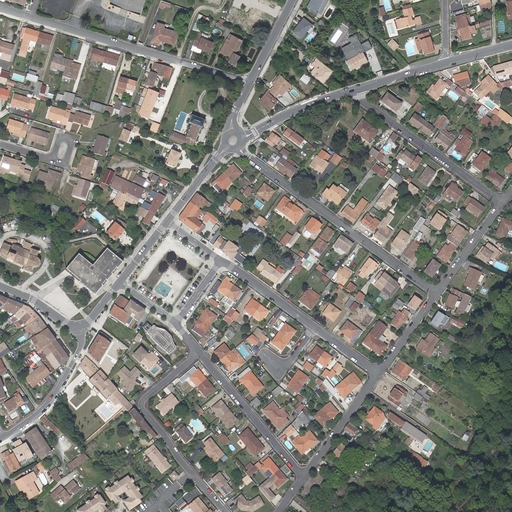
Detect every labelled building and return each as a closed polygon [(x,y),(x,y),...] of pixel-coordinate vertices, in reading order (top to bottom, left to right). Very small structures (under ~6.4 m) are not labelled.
[(111,0),(110,3),(118,6),(117,8),(118,11),(122,9),(122,8),(140,14),(145,0),(111,0)] [(251,27),(263,2),(258,0),(249,0),(240,21),(251,27)] [(324,7),(326,2),(325,1),(326,0),(310,0),(307,7),(312,9),(311,12),(317,15),(322,5),(324,7)] [(491,8),(491,2),(479,6),(480,11),(491,8)] [(413,15),(411,7),(410,7),(403,9),(402,9),(405,17),(399,18),(402,28),(412,25),(411,20),(410,16),(413,15)] [(456,18),(459,29),(469,27),(472,26),(469,15),(466,16),(466,15),(456,18)] [(313,24),(304,17),(292,32),(301,39),(313,24)] [(342,23),(349,28),(352,25),(345,19),(342,23)] [(164,25),(158,23),(153,40),(154,43),(158,44),(160,40),(174,44),(178,33),(172,31),(173,28),(164,25)] [(469,27),(459,29),(462,41),(472,39),(470,34),(476,32),(475,28),(479,26),(478,24),(472,26),(469,27)] [(36,42),(39,32),(26,29),(23,38),(24,38),(21,49),(19,54),(25,56),(26,51),(30,40),(36,42)] [(52,36),(39,32),(36,42),(44,44),(48,46),(49,46),(52,36)] [(213,42),(200,37),(202,34),(198,32),(195,39),(191,49),(200,53),(202,49),(209,52),(213,42)] [(419,50),(424,49),(425,53),(434,51),(433,46),(434,46),(433,41),(431,41),(428,32),(417,35),(418,38),(416,39),(419,50)] [(243,40),(231,33),(226,41),(221,51),(231,57),(229,61),(235,64),(240,55),(236,54),(243,40)] [(356,34),(349,37),(351,42),(342,48),(353,69),(367,61),(362,52),(365,51),(372,48),(368,40),(361,43),(356,34)] [(393,38),(392,39),(396,44),(393,48),(395,50),(400,45),(393,38)] [(392,39),(388,43),(393,48),(396,44),(392,39)] [(13,46),(0,41),(0,52),(6,54),(4,60),(9,61),(13,46)] [(103,62),(105,52),(92,48),(89,58),(103,62)] [(119,56),(105,52),(103,62),(116,66),(119,56)] [(64,71),(66,61),(53,57),(50,67),(64,71)] [(333,71),(316,58),(311,65),(318,71),(314,75),(324,82),(333,71)] [(80,66),(66,61),(64,71),(62,75),(76,79),(77,75),(80,66)] [(511,62),(494,67),(496,76),(510,73),(510,74),(511,73),(511,62)] [(171,68),(154,63),(152,70),(151,69),(146,85),(152,87),(156,74),(169,78),(171,68)] [(271,91),(276,95),(278,92),(282,95),(290,85),(285,80),(288,77),(285,75),(284,74),(282,72),(272,84),(274,86),(273,87),(274,88),(271,90),(271,91)] [(28,76),(26,76),(25,81),(35,84),(36,79),(34,78),(35,75),(28,73),(28,76)] [(300,78),(307,84),(312,78),(305,73),(300,78)] [(468,75),(454,79),(455,84),(458,83),(459,87),(462,86),(463,88),(467,87),(466,85),(470,84),(468,75)] [(481,85),(474,92),(481,99),(490,90),(493,93),(498,88),(496,85),(488,76),(481,83),(480,84),(481,85)] [(126,89),(129,80),(120,77),(117,87),(126,89)] [(436,99),(447,85),(439,79),(434,86),(432,85),(427,92),(436,99)] [(136,82),(129,80),(126,89),(133,92),(136,82)] [(38,95),(41,85),(36,84),(33,94),(38,95)] [(466,93),(465,92),(457,86),(454,90),(463,97),(466,93)] [(0,99),(8,102),(10,93),(2,90),(1,92),(0,91),(0,99)] [(158,94),(148,90),(139,113),(140,116),(146,119),(149,118),(158,94)] [(270,92),(268,90),(259,100),(261,102),(263,100),(270,92)] [(74,97),(75,94),(70,92),(65,91),(62,101),(65,102),(72,104),(74,98),(74,97)] [(271,100),(274,96),(270,92),(263,100),(261,102),(268,109),(274,103),(271,100)] [(396,112),(402,104),(388,93),(382,101),(396,112)] [(463,97),(460,101),(464,104),(470,96),(469,95),(466,93),(463,97)] [(18,108),(19,107),(27,109),(27,108),(32,110),(35,101),(30,100),(14,95),(11,106),(18,108)] [(74,97),(74,98),(72,105),(79,107),(81,99),(74,97)] [(121,106),(122,102),(116,100),(114,108),(107,106),(105,114),(104,115),(117,119),(118,116),(121,106)] [(107,106),(91,101),(88,110),(104,115),(105,114),(107,106)] [(127,119),(131,109),(121,106),(118,116),(127,119)] [(483,119),(489,111),(482,106),(476,114),(483,119)] [(62,124),(66,126),(68,122),(69,116),(64,114),(65,112),(50,108),(47,118),(62,123),(62,124)] [(506,114),(499,109),(498,112),(498,117),(500,118),(501,120),(502,119),(506,114)] [(69,116),(68,122),(72,123),(73,122),(87,127),(91,117),(76,112),(75,116),(70,114),(69,116)] [(410,122),(427,134),(429,135),(434,129),(431,127),(432,127),(415,114),(410,122)] [(506,114),(502,119),(507,123),(511,118),(506,114)] [(202,128),(205,121),(192,115),(189,122),(191,123),(186,137),(174,132),(171,140),(183,144),(184,142),(192,146),(194,141),(195,141),(201,127),(202,128)] [(441,117),(439,120),(435,125),(439,128),(447,118),(443,115),(441,117)] [(486,126),(488,123),(491,120),(488,118),(486,116),(481,123),(486,126)] [(361,120),(351,134),(366,145),(377,131),(361,120)] [(19,137),(25,139),(28,127),(9,121),(5,131),(12,134),(12,136),(19,138),(19,137)] [(160,125),(153,122),(149,131),(156,134),(160,125)] [(33,142),(46,145),(50,135),(36,131),(31,129),(28,139),(33,141),(33,142)] [(120,136),(126,139),(129,132),(123,129),(120,136)] [(465,129),(461,134),(464,136),(468,139),(471,134),(465,129)] [(388,137),(393,141),(397,135),(393,131),(388,137)] [(297,135),(293,132),(289,137),(293,140),(297,135)] [(441,133),(439,135),(435,141),(447,149),(452,141),(455,138),(446,132),(444,135),(441,133)] [(267,137),(264,141),(271,146),(273,142),(275,144),(279,139),(271,133),(267,138),(267,137)] [(92,148),(91,153),(104,157),(106,152),(104,152),(108,139),(98,136),(94,149),(92,148)] [(463,156),(467,150),(472,142),(468,139),(464,136),(457,146),(454,150),(463,156)] [(367,152),(374,157),(377,152),(371,147),(367,152)] [(279,152),(286,157),(289,153),(282,149),(279,152)] [(322,149),(318,155),(317,155),(310,164),(313,167),(318,170),(319,169),(322,171),(324,169),(329,162),(327,160),(330,155),(322,149)] [(172,150),(166,163),(176,167),(182,154),(172,150)] [(403,164),(404,162),(410,166),(408,168),(412,171),(421,160),(417,157),(416,158),(405,150),(403,153),(400,151),(395,158),(403,164)] [(377,152),(374,157),(379,161),(383,155),(378,151),(377,152)] [(482,172),(490,159),(482,153),(474,166),(482,172)] [(337,165),(341,158),(336,154),(331,160),(337,165)] [(81,177),(89,179),(94,160),(82,157),(77,172),(82,174),(81,177)] [(5,168),(18,172),(20,166),(21,163),(13,161),(13,162),(9,161),(10,160),(3,158),(0,167),(0,172),(3,173),(5,168)] [(296,169),(292,166),(285,161),(281,158),(276,165),(280,168),(279,169),(290,177),(296,169)] [(376,173),(380,168),(375,164),(371,170),(376,173)] [(233,165),(223,173),(231,182),(241,173),(233,165)] [(21,179),(23,171),(25,167),(20,166),(18,172),(16,177),(21,179)] [(426,167),(417,179),(424,185),(433,172),(426,167)] [(486,178),(491,181),(494,177),(493,176),(495,173),(496,173),(498,171),(493,167),(486,178)] [(381,177),(385,171),(380,168),(376,173),(381,177)] [(106,170),(101,183),(108,186),(113,173),(106,170)] [(20,181),(27,184),(31,173),(23,171),(21,179),(20,181)] [(401,178),(393,171),(389,177),(397,183),(401,178)] [(53,180),(59,182),(61,175),(48,172),(47,175),(37,172),(33,186),(50,191),(53,180)] [(231,182),(223,173),(211,184),(219,193),(231,182)] [(494,177),(491,181),(499,187),(505,180),(496,173),(495,173),(493,176),(494,177)] [(115,177),(110,188),(118,192),(126,196),(130,186),(131,184),(115,177)] [(145,180),(138,177),(136,182),(143,185),(145,180)] [(89,182),(78,179),(77,186),(74,185),(71,196),(85,200),(89,182)] [(126,196),(137,201),(141,204),(143,202),(144,199),(139,197),(143,189),(131,183),(131,184),(130,186),(126,196)] [(411,183),(406,189),(415,195),(420,189),(411,183)] [(452,183),(451,184),(445,192),(456,200),(462,192),(455,187),(456,186),(452,183)] [(267,200),(274,191),(265,185),(258,194),(267,200)] [(329,196),(337,202),(344,192),(337,186),(335,188),(331,185),(327,190),(325,189),(321,194),(328,199),(329,197),(329,196)] [(375,202),(383,209),(396,192),(388,186),(375,202)] [(243,194),(246,198),(251,191),(248,188),(243,194)] [(126,196),(118,192),(112,203),(120,207),(123,200),(135,206),(137,201),(126,196)] [(148,211),(153,214),(154,214),(163,196),(156,193),(150,205),(146,203),(143,202),(141,204),(140,207),(141,207),(148,211)] [(190,203),(198,209),(199,207),(202,209),(207,203),(196,194),(190,203)] [(483,208),(468,197),(464,203),(468,206),(466,207),(465,209),(471,213),(476,217),(478,215),(483,208)] [(234,209),(237,211),(242,204),(235,199),(229,208),(233,211),(234,209)] [(278,209),(286,215),(293,205),(285,199),(278,209)] [(362,199),(354,210),(347,205),(341,213),(353,222),(368,203),(362,199)] [(192,217),(198,209),(190,203),(179,217),(179,220),(195,232),(196,231),(199,233),(204,227),(201,224),(192,217)] [(293,205),(286,215),(294,221),(302,211),(293,205)] [(139,212),(145,216),(148,211),(141,207),(139,212)] [(147,225),(151,228),(154,225),(149,222),(153,214),(148,211),(145,216),(142,222),(147,225)] [(438,211),(429,224),(439,231),(448,218),(438,211)] [(374,221),(368,216),(368,215),(367,214),(361,223),(372,231),(375,228),(378,223),(376,221),(376,220),(375,220),(374,221)] [(78,231),(85,221),(80,217),(72,226),(78,231)] [(387,221),(383,217),(375,228),(377,230),(373,235),(382,242),(389,233),(382,228),(387,221)] [(314,234),(320,225),(311,218),(305,227),(307,229),(307,232),(310,234),(312,232),(314,234)] [(418,223),(413,230),(417,233),(426,221),(421,218),(418,223)] [(511,221),(502,218),(495,234),(508,240),(511,231),(511,221)] [(118,236),(120,234),(124,230),(115,223),(107,233),(109,235),(108,236),(109,237),(110,237),(110,236),(111,236),(115,240),(118,236)] [(450,243),(457,247),(467,232),(457,225),(450,234),(449,234),(445,239),(450,243)] [(312,248),(320,254),(326,245),(325,243),(325,242),(333,232),(329,228),(327,230),(326,229),(321,236),(312,248)] [(400,231),(391,244),(399,250),(400,251),(409,237),(400,231)] [(291,246),(299,235),(296,232),(288,243),(291,246)] [(222,250),(227,243),(219,237),(218,239),(213,236),(209,242),(219,250),(220,248),(222,250)] [(334,243),(346,252),(351,244),(340,236),(334,243)] [(410,260),(423,244),(416,239),(404,255),(410,260)] [(1,249),(0,251),(0,254),(7,257),(6,259),(13,262),(13,261),(18,264),(19,264),(24,266),(22,269),(21,270),(21,271),(23,270),(29,272),(30,274),(31,274),(30,271),(32,267),(33,267),(34,267),(35,267),(36,267),(37,267),(37,266),(38,266),(38,265),(39,265),(39,264),(39,263),(39,262),(39,261),(38,260),(37,259),(36,259),(36,258),(38,253),(39,252),(39,251),(37,252),(30,249),(32,245),(24,242),(23,244),(19,242),(17,247),(12,245),(12,246),(4,243),(1,249)] [(228,244),(227,243),(222,250),(225,252),(224,253),(232,259),(233,258),(242,264),(246,260),(239,255),(243,250),(238,247),(237,248),(229,242),(228,244)] [(483,246),(476,256),(486,263),(486,262),(491,265),(494,260),(493,260),(499,251),(488,243),(484,248),(483,246)] [(448,259),(455,249),(449,244),(447,247),(445,245),(436,257),(446,264),(449,259),(448,259)] [(66,268),(96,294),(123,262),(107,249),(94,264),(80,253),(66,268)] [(302,259),(298,256),(293,263),(297,266),(302,259)] [(376,269),(379,266),(369,258),(360,270),(361,271),(359,274),(364,278),(366,275),(367,275),(373,267),(376,269)] [(267,264),(262,260),(257,268),(262,271),(260,274),(268,279),(268,278),(275,283),(284,271),(278,266),(275,270),(267,264)] [(431,278),(440,266),(432,260),(423,272),(431,278)] [(330,279),(334,282),(335,280),(342,285),(344,282),(345,283),(348,279),(353,272),(345,266),(342,270),(339,268),(330,279)] [(474,290),(481,273),(469,268),(468,272),(469,273),(464,285),(474,290)] [(328,272),(326,275),(330,278),(335,272),(330,269),(328,272)] [(383,287),(389,279),(382,273),(381,273),(380,272),(375,278),(377,279),(375,281),(383,287)] [(225,295),(233,285),(228,282),(225,279),(217,289),(225,295)] [(397,284),(389,279),(383,287),(390,292),(392,290),(394,291),(398,286),(396,284),(397,284)] [(330,290),(334,284),(329,280),(325,287),(330,290)] [(347,287),(352,291),(356,286),(351,282),(347,287)] [(241,291),(233,285),(225,295),(229,298),(226,303),(230,306),(241,291)] [(320,296),(308,287),(299,300),(310,309),(320,296)] [(469,302),(471,298),(466,295),(461,293),(452,289),(445,305),(452,309),(454,305),(455,303),(456,302),(459,297),(463,299),(461,303),(460,305),(459,308),(457,311),(456,312),(462,315),(469,302)] [(355,298),(362,302),(366,296),(360,291),(355,298)] [(356,299),(355,298),(352,295),(350,298),(345,305),(349,308),(354,302),(356,299)] [(137,322),(144,310),(129,300),(128,302),(119,296),(114,305),(129,316),(137,322)] [(410,302),(416,307),(421,301),(415,296),(410,302)] [(211,298),(208,302),(216,308),(219,304),(211,298)] [(397,298),(395,302),(402,307),(404,303),(397,298)] [(8,299),(4,304),(1,307),(7,311),(15,315),(16,313),(24,305),(8,299)] [(245,309),(253,315),(260,305),(252,299),(245,309)] [(358,305),(354,302),(349,308),(353,312),(358,305)] [(323,313),(333,321),(340,312),(330,304),(323,313)] [(15,315),(14,315),(19,320),(25,312),(30,316),(35,313),(30,308),(24,305),(16,313),(15,315)] [(129,316),(114,305),(109,314),(124,325),(129,316)] [(260,305),(253,315),(261,321),(268,311),(260,305)] [(230,318),(235,310),(231,308),(226,315),(230,318)] [(273,326),(282,311),(278,308),(269,323),(273,326)] [(406,317),(409,312),(404,308),(401,313),(399,311),(390,323),(397,329),(402,322),(403,323),(407,318),(406,317)] [(206,309),(201,317),(211,324),(217,316),(206,309)] [(232,320),(233,321),(239,313),(235,310),(230,318),(231,319),(232,320)] [(19,320),(14,324),(18,327),(23,323),(24,323),(28,319),(31,322),(39,317),(35,313),(30,316),(25,312),(19,320)] [(438,312),(430,324),(437,329),(440,325),(443,327),(449,320),(445,317),(445,318),(438,312)] [(47,328),(39,317),(24,328),(27,332),(29,331),(33,337),(38,334),(47,328)] [(211,324),(201,317),(195,325),(195,326),(192,330),(202,337),(211,324)] [(451,323),(458,327),(458,326),(459,325),(460,322),(453,318),(451,323)] [(340,331),(352,340),(359,330),(347,322),(340,331)] [(362,343),(380,356),(386,346),(381,343),(384,340),(383,337),(381,336),(387,328),(379,322),(362,343)] [(279,331),(289,339),(295,330),(285,323),(279,331)] [(147,332),(146,333),(149,335),(150,337),(163,350),(164,350),(166,352),(166,351),(168,354),(169,353),(169,354),(176,347),(175,347),(176,346),(173,344),(173,343),(173,342),(170,335),(165,330),(158,328),(157,328),(156,327),(154,325),(153,326),(153,325),(146,332),(147,332)] [(257,338),(261,332),(262,330),(257,326),(252,334),(257,338)] [(68,358),(47,328),(38,334),(33,337),(30,339),(34,344),(33,345),(38,351),(44,346),(49,353),(46,356),(54,368),(68,358)] [(282,349),(289,339),(279,331),(271,342),(282,349)] [(99,332),(87,353),(99,363),(107,349),(110,351),(115,343),(105,336),(104,335),(99,332)] [(142,336),(138,332),(133,340),(138,342),(142,336)] [(258,338),(263,342),(267,336),(261,332),(257,338),(258,338)] [(254,343),(258,338),(257,338),(252,334),(251,334),(247,339),(254,343)] [(432,348),(438,340),(430,334),(424,342),(422,340),(415,350),(429,359),(431,355),(430,355),(434,349),(432,348)] [(216,350),(222,357),(232,349),(226,341),(216,350)] [(232,349),(222,357),(232,369),(240,362),(241,364),(247,360),(236,346),(232,349)] [(317,361),(324,352),(316,346),(311,353),(310,352),(304,359),(309,363),(313,358),(317,361)] [(140,347),(133,355),(141,364),(143,362),(146,366),(148,370),(158,359),(151,352),(148,355),(140,347)] [(331,357),(324,352),(317,361),(324,367),(331,357)] [(99,370),(86,356),(79,367),(90,379),(99,370)] [(398,361),(391,372),(399,377),(401,374),(404,376),(409,369),(406,367),(398,361)] [(341,366),(336,362),(332,369),(337,372),(341,366)] [(49,373),(42,364),(38,367),(29,374),(24,378),(31,387),(36,383),(39,380),(42,378),(45,376),(49,373)] [(134,381),(134,378),(139,373),(135,368),(130,373),(124,367),(116,375),(124,382),(123,389),(125,391),(130,392),(133,390),(134,381)] [(197,386),(206,379),(198,369),(189,376),(197,386)] [(321,375),(325,378),(329,372),(325,369),(321,375)] [(293,378),(302,385),(308,377),(299,370),(293,378)] [(131,407),(128,404),(108,381),(108,380),(100,371),(89,381),(106,400),(112,394),(127,411),(131,407)] [(235,371),(229,376),(232,380),(238,375),(235,371)] [(240,379),(247,387),(256,379),(250,371),(240,379)] [(350,375),(358,384),(360,382),(353,373),(350,375)] [(331,379),(335,383),(341,378),(336,374),(331,379)] [(342,381),(350,391),(358,384),(350,375),(342,381)] [(39,380),(36,383),(38,386),(44,381),(42,378),(39,380)] [(297,392),(302,385),(293,378),(288,386),(297,392)] [(322,383),(327,389),(331,386),(325,378),(323,381),(322,383)] [(214,389),(206,379),(197,386),(205,396),(214,389)] [(256,379),(247,387),(253,395),(263,386),(256,379)] [(343,397),(350,391),(342,381),(335,387),(343,397)] [(15,397),(3,405),(9,413),(24,403),(12,385),(9,387),(15,397)] [(394,388),(389,394),(390,395),(387,398),(397,406),(400,402),(401,403),(406,396),(404,395),(406,392),(397,385),(394,388)] [(275,395),(283,389),(278,386),(272,391),(275,395)] [(414,393),(420,397),(426,390),(423,388),(420,392),(416,389),(414,393)] [(161,402),(156,406),(163,415),(179,402),(172,393),(163,400),(163,399),(160,401),(161,402)] [(417,402),(420,397),(414,393),(411,397),(417,402)] [(250,402),(253,406),(259,402),(256,397),(250,402)] [(220,418),(228,410),(220,401),(212,408),(220,418)] [(263,410),(269,418),(279,410),(273,402),(263,410)] [(322,409),(330,419),(337,412),(329,403),(322,409)] [(136,413),(131,407),(127,411),(142,428),(140,430),(153,444),(159,439),(136,413)] [(305,407),(301,411),(306,417),(310,414),(305,407)] [(374,407),(365,420),(373,426),(378,419),(381,422),(380,423),(381,424),(385,418),(382,414),(382,413),(374,407)] [(322,425),(330,419),(322,409),(314,415),(322,425)] [(236,420),(228,410),(220,418),(228,427),(236,420)] [(279,410),(269,418),(276,426),(285,418),(279,410)] [(304,426),(310,421),(306,417),(301,411),(297,417),(304,426)] [(388,420),(401,429),(404,425),(389,414),(387,417),(388,420)] [(40,419),(39,420),(46,427),(50,425),(56,432),(59,429),(44,416),(40,419)] [(401,429),(400,431),(420,446),(425,438),(405,423),(404,425),(401,429)] [(182,424),(174,430),(186,443),(193,437),(192,436),(194,435),(194,433),(188,426),(187,426),(185,428),(182,424)] [(295,430),(291,425),(283,432),(286,437),(295,430)] [(347,425),(344,429),(353,435),(355,431),(347,425)] [(36,429),(25,435),(40,458),(51,452),(36,429)] [(239,436),(247,446),(255,439),(247,429),(239,436)] [(301,437),(309,447),(317,440),(309,431),(301,437)] [(302,453),(309,447),(301,437),(300,438),(297,441),(296,441),(294,443),(302,453)] [(15,448),(12,450),(19,462),(25,458),(26,460),(33,457),(26,443),(23,445),(20,439),(12,443),(15,448)] [(211,439),(205,444),(207,447),(205,449),(210,455),(209,456),(215,462),(224,455),(211,439)] [(255,439),(247,446),(254,456),(263,448),(255,439)] [(342,461),(349,451),(340,444),(332,455),(342,461)] [(152,445),(143,451),(147,455),(155,449),(152,445)] [(1,452),(11,470),(19,466),(12,452),(9,453),(7,449),(1,452)] [(163,459),(155,449),(147,455),(161,473),(169,466),(164,461),(163,461),(162,460),(163,459)] [(405,459),(416,468),(421,461),(410,452),(405,459)] [(71,471),(71,470),(88,458),(84,453),(68,464),(71,471)] [(261,468),(269,477),(278,470),(270,460),(268,458),(262,462),(265,465),(261,468)] [(253,466),(248,470),(245,472),(249,477),(262,466),(258,461),(253,466)] [(56,482),(62,478),(55,469),(50,472),(56,482)] [(23,489),(27,497),(38,491),(32,479),(36,477),(33,470),(28,473),(15,480),(19,488),(20,488),(24,486),(25,488),(23,489)] [(278,470),(269,477),(257,487),(270,502),(274,499),(266,489),(273,483),(277,488),(286,480),(278,470)] [(219,472),(213,478),(219,485),(218,486),(226,495),(232,490),(226,483),(227,482),(219,472)] [(124,502),(129,509),(140,501),(138,499),(140,497),(136,491),(138,490),(136,487),(134,489),(131,483),(132,482),(131,479),(129,480),(128,480),(129,480),(127,477),(124,479),(117,484),(116,482),(113,484),(114,486),(109,489),(108,487),(105,489),(107,491),(105,492),(110,500),(112,499),(115,503),(120,500),(117,495),(124,490),(129,498),(124,502)] [(64,487),(61,484),(50,494),(57,502),(61,499),(65,503),(74,496),(74,495),(82,488),(74,479),(64,487)] [(241,495),(234,501),(241,510),(252,511),(263,504),(258,496),(250,501),(246,501),(241,495)] [(92,511),(97,509),(99,511),(101,511),(105,509),(103,505),(104,504),(98,497),(97,498),(96,496),(93,498),(94,500),(89,503),(88,501),(85,503),(87,505),(80,510),(79,509),(76,511),(92,511)] [(197,498),(188,506),(192,511),(193,511),(194,511),(195,511),(210,511),(209,510),(208,511),(197,498)] [(185,502),(178,508),(181,511),(187,505),(185,502)]
